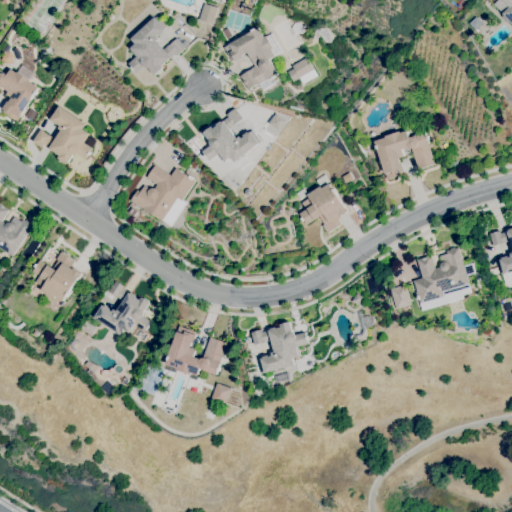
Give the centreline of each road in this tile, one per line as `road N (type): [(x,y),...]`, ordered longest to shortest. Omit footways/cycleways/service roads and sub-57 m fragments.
road 1 (residential): [(0,159),(183,282),(255,299),(302,289),(422,213),(511,184)]
road 2 (residential): [(203,86),(132,149),(90,219)]
